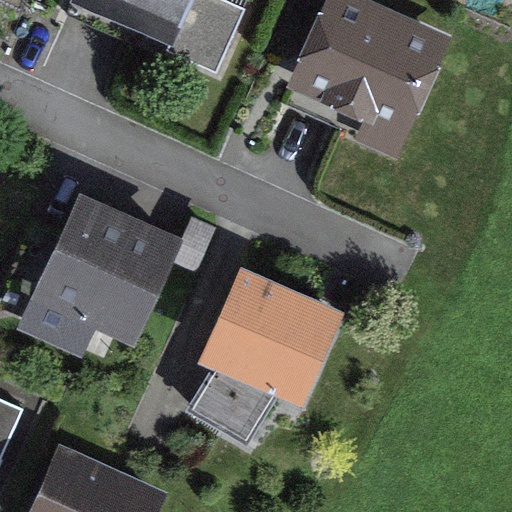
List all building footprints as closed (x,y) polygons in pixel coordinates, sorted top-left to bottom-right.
[(186,0),(127,0),(177,22),(186,0)] [(328,0),(286,97),(403,148),(452,36),(370,0),(328,0)] [(80,190),(41,282),(142,324),(181,232),(80,190)] [(347,310),(251,267),(216,346),(312,389),(347,310)] [(158,511),(170,488),(65,440),(33,510),(36,511),(158,511)]
